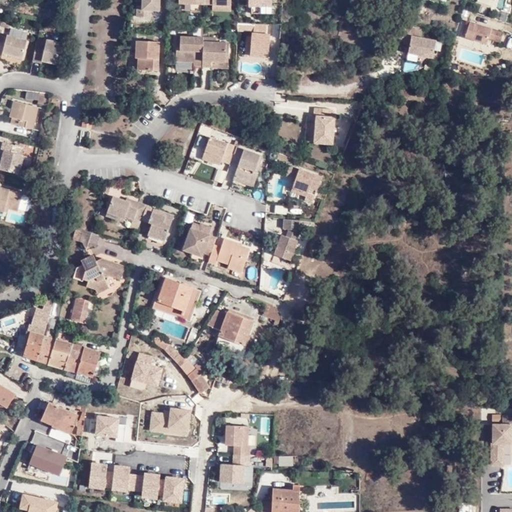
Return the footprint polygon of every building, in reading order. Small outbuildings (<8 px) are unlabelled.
[(138,17),(148,17),(148,10),(152,10),(161,11),(160,0),(143,0),(143,6),(138,6),(138,17)] [(273,8),(273,0),(250,0),(250,6),(253,7),(253,14),(270,14),(270,7),(273,8)] [(497,54),(505,32),(471,20),(463,43),(497,54)] [(267,35),(267,24),(238,23),(238,29),(238,31),(254,32),(254,34),(267,35)] [(434,25),(432,29),(451,36),(453,32),(434,25)] [(403,26),(397,38),(408,44),(406,53),(431,58),(434,42),(420,38),(413,37),(414,28),(403,26)] [(413,37),(420,38),(421,29),(414,28),(413,37)] [(271,36),(267,35),(254,34),(253,34),(253,37),(253,43),(252,53),(269,54),(271,36)] [(0,54),(2,55),(2,56),(10,58),(11,55),(23,57),(27,41),(7,35),(7,38),(1,37),(0,36),(0,54)] [(194,66),(203,67),(204,38),(182,37),(181,50),(178,50),(177,61),(195,62),(194,66)] [(204,38),(203,67),(213,67),(213,62),(229,62),(230,43),(219,42),(219,38),(204,38)] [(36,43),(33,60),(42,63),(42,61),(56,64),(61,43),(46,39),(45,45),(36,43)] [(159,70),(160,42),(137,41),(136,58),(139,58),(139,70),(159,70)] [(263,74),(263,61),(239,62),(239,75),(263,74)] [(407,63),(406,70),(419,73),(421,66),(407,63)] [(46,103),(48,96),(42,94),(40,102),(46,103)] [(12,110),(11,114),(10,118),(11,119),(10,125),(31,130),(37,108),(14,102),(12,110)] [(319,114),(317,143),(335,144),(337,117),(333,116),(333,113),(325,113),(319,114)] [(91,129),(93,120),(84,118),(82,128),(91,129)] [(231,160),(236,147),(210,137),(201,159),(219,166),(221,163),(229,166),(231,160)] [(2,143),(0,151),(4,152),(0,166),(0,170),(19,175),(24,156),(21,156),(23,148),(2,143)] [(259,156),(236,147),(231,160),(239,162),(234,176),(254,184),(259,171),(255,169),(259,156)] [(313,176),(281,166),(278,175),(288,178),(285,187),(300,191),(298,198),(306,201),(313,176)] [(217,169),(214,181),(224,184),(227,172),(217,169)] [(253,186),(254,184),(234,176),(233,178),(253,186)] [(17,212),(21,194),(0,188),(0,211),(3,212),(4,208),(17,212)] [(141,221),(146,207),(127,201),(126,203),(114,198),(108,214),(124,221),(125,218),(140,224),(141,221)] [(154,209),(147,206),(146,207),(141,221),(152,225),(148,235),(165,242),(174,216),(160,211),(159,214),(153,212),(154,209)] [(124,221),(108,214),(107,218),(123,224),(124,221)] [(292,233),(294,221),(278,221),(278,231),(284,231),(283,237),(276,237),(269,258),(285,264),(293,242),(290,241),(292,233)] [(214,245),(216,238),(210,236),(211,230),(193,223),(185,246),(194,249),(192,253),(201,256),(203,253),(210,255),(214,245)] [(101,236),(90,232),(83,230),(79,242),(82,243),(86,250),(93,246),(96,248),(101,236)] [(210,255),(208,262),(215,264),(217,260),(229,265),(228,267),(242,272),(250,249),(238,244),(237,243),(225,239),(221,247),(214,245),(210,255)] [(130,251),(131,247),(119,242),(118,246),(130,251)] [(117,280),(122,266),(102,259),(96,262),(93,263),(90,258),(81,262),(82,266),(76,268),(73,279),(82,282),(83,280),(87,282),(86,287),(95,290),(106,285),(103,279),(108,277),(117,280)] [(189,322),(200,291),(166,278),(154,309),(189,322)] [(108,288),(106,285),(95,290),(96,294),(108,288)] [(63,293),(61,293),(55,296),(53,302),(61,304),(63,293)] [(71,321),(85,325),(88,307),(76,300),(71,321)] [(25,324),(45,330),(50,315),(52,309),(44,307),(43,306),(41,311),(35,309),(32,317),(28,315),(25,324)] [(207,324),(208,325),(218,310),(217,309),(207,324)] [(226,313),(218,310),(208,325),(220,329),(219,334),(243,343),(248,331),(252,320),(228,310),(226,313)] [(24,326),(25,324),(28,315),(20,314),(17,323),(24,326)] [(251,332),(248,331),(243,343),(219,334),(216,342),(243,352),(251,332)] [(41,345),(43,337),(26,332),(23,340),(41,345)] [(163,350),(169,345),(156,334),(152,341),(158,346),(163,350)] [(37,359),(49,363),(55,340),(43,337),(41,345),(37,359)] [(23,355),(37,359),(41,345),(23,340),(20,349),(24,350),(23,355)] [(49,363),(65,368),(72,345),(55,340),(49,363)] [(72,345),(65,368),(76,372),(83,348),(72,345)] [(163,350),(164,351),(177,364),(183,359),(169,345),(163,350)] [(95,365),(98,352),(83,348),(76,372),(84,374),(92,376),(92,375),(98,376),(100,366),(95,365)] [(190,352),(180,367),(188,360),(194,355),(190,352)] [(129,388),(144,392),(145,387),(158,390),(164,369),(151,366),(154,356),(138,353),(129,388)] [(188,360),(180,367),(200,392),(209,385),(200,372),(209,366),(202,361),(196,364),(197,367),(195,369),(188,360)] [(65,368),(64,374),(75,378),(76,372),(65,368)] [(0,404),(6,408),(15,394),(0,384),(0,404)] [(86,400),(74,398),(73,398),(70,406),(79,410),(85,412),(86,400)] [(69,434),(78,416),(49,403),(40,420),(49,425),(50,423),(69,434)] [(192,413),(151,408),(148,432),(189,437),(192,413)] [(81,436),(85,412),(79,410),(79,412),(81,413),(76,426),(75,436),(81,436)] [(94,438),(124,442),(126,426),(119,425),(119,419),(98,416),(94,438)] [(248,445),(249,427),(227,425),(226,445),(234,445),(234,455),(248,455),(249,455),(250,445),(248,445)] [(496,446),(495,459),(511,459),(511,450),(509,450),(509,445),(496,446)] [(274,457),(274,468),(293,467),(293,456),(274,457)] [(219,465),(219,488),(244,488),(244,465),(219,465)] [(70,479),(71,472),(57,467),(55,474),(70,479)] [(182,506),(186,479),(90,467),(87,492),(106,494),(106,501),(173,509),(173,505),(182,506)] [(244,467),(246,489),(253,488),(251,467),(244,467)] [(56,511),(58,502),(50,500),(52,492),(23,487),(18,511),(56,511)] [(273,487),(272,498),(298,499),(299,487),(298,487),(292,487),(273,487)] [(359,494),(318,493),(318,509),(359,510),(359,494)] [(298,511),(298,499),(272,498),(271,505),(271,511),(270,511),(298,511)] [(470,511),(471,499),(460,499),(460,511),(470,511)]
